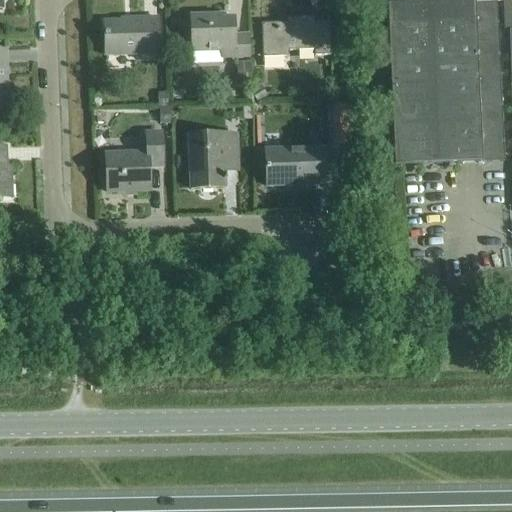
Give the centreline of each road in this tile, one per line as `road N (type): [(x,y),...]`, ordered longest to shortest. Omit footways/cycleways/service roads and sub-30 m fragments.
road 1 (tertiary): [(0,427),(511,416)]
road 2 (trunk): [(511,499),(0,508)]
road 3 (residential): [(319,225),(79,231),(59,221),(47,0)]
